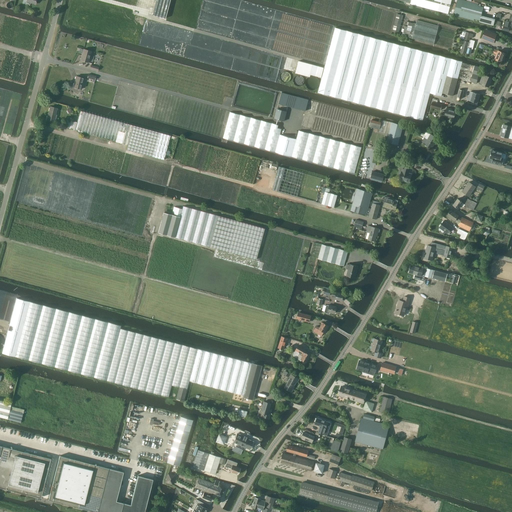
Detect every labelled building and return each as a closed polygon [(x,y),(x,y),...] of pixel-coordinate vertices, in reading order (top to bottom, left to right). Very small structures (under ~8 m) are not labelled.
[(155,0),(152,13),(165,16),(169,0),(155,0)] [(410,4),(453,15),(456,0),(398,0),(406,2),(405,4),(410,5),(410,4)] [(478,4),(462,0),(456,0),(453,15),(474,21),(474,19),(480,21),(481,16),(483,7),(478,6),(478,4)] [(177,22),(184,24),(187,17),(183,15),(177,12),(173,21),(176,22),(177,22)] [(403,15),(397,14),(392,33),(398,35),(403,15)] [(494,19),(481,16),(480,21),(479,22),(493,26),(494,19)] [(401,36),(409,38),(413,23),(409,22),(407,27),(405,26),(404,29),(402,29),(401,31),(403,32),(401,36)] [(481,67),(354,32),(335,27),(318,92),(422,120),(430,93),(441,96),(442,93),(453,96),(458,78),(470,82),(476,83),(481,67)] [(482,38),(493,43),(496,34),(485,30),(482,38)] [(461,35),(460,39),(464,40),(461,52),(465,54),(466,53),(467,53),(470,54),(471,49),(472,49),(475,41),(469,40),(470,37),(472,38),(473,34),(469,33),(466,32),(465,36),(461,35)] [(80,60),(88,62),(91,51),(83,49),(80,60)] [(501,62),(505,53),(498,51),(494,49),(493,53),(497,54),(495,59),(501,62)] [(299,61),(295,73),(309,77),(310,74),(312,65),(299,61)] [(312,65),(310,74),(321,77),(324,67),(312,64),(312,65)] [(291,77),(290,76),(290,75),(289,74),(288,72),(286,72),(285,72),(284,72),(283,73),(282,73),(281,75),(280,76),(280,77),(280,79),(281,80),(282,81),(283,82),(285,82),(287,82),(288,82),(289,81),(290,80),(290,79),(291,77)] [(483,75),(479,83),(488,86),(491,78),(483,75)] [(73,87),(81,89),(84,78),(76,76),(73,87)] [(304,81),(304,79),(303,78),(303,77),(301,76),(299,76),(298,76),(297,76),(296,76),(295,77),(294,79),(294,80),(294,81),(294,83),(295,84),(296,85),(297,86),(298,86),(300,86),(301,85),(302,85),(303,84),(303,83),(304,81)] [(318,83),(318,82),(318,81),(317,79),(316,78),(315,77),(313,77),(312,77),(311,77),(310,77),(309,77),(308,78),(307,79),(306,80),(306,82),(306,83),(306,84),(306,85),(306,86),(307,87),(308,88),(309,89),(310,89),(311,89),(313,89),(314,89),(315,89),(316,88),(317,87),(318,86),(318,84),(318,83)] [(470,91),(468,100),(477,103),(479,94),(470,91)] [(363,143),(370,116),(336,107),(281,93),(278,105),(305,112),(301,126),(363,143)] [(432,102),(430,107),(440,110),(442,105),(432,102)] [(47,120),(54,122),(57,108),(50,107),(47,120)] [(453,119),(455,112),(450,110),(451,109),(446,108),(445,111),(443,110),(442,114),(444,115),(444,116),(453,119)] [(286,111),(277,109),(274,118),(284,121),(286,111)] [(128,145),(127,149),(164,160),(170,136),(80,111),(75,130),(128,145)] [(223,138),(336,168),(354,173),(361,147),(298,130),(296,139),(280,135),(282,126),(230,112),(223,138)] [(7,118),(4,133),(12,134),(15,119),(7,118)] [(371,120),(369,127),(380,130),(382,123),(371,120)] [(392,122),(386,142),(398,145),(403,125),(392,122)] [(503,124),(500,136),(508,138),(511,127),(503,124)] [(428,133),(424,138),(422,141),(425,143),(424,144),(431,149),(437,138),(430,134),(432,132),(426,129),(425,131),(428,133)] [(491,150),(489,158),(492,159),(492,160),(493,160),(493,163),(502,165),(504,159),(501,158),(502,153),(491,150)] [(407,163),(402,161),(400,167),(397,179),(399,179),(399,180),(409,182),(411,174),(409,173),(410,169),(406,168),(407,163)] [(279,192),(285,168),(278,166),(272,190),(279,192)] [(384,174),(376,172),(374,179),(382,181),(384,174)] [(469,182),(462,192),(469,196),(475,186),(469,182)] [(376,219),(380,205),(376,204),(377,202),(373,201),(371,209),(367,208),(372,193),(363,190),(357,189),(351,211),(369,216),(369,217),(376,219)] [(325,192),(322,204),(334,207),(337,196),(329,193),(325,192)] [(395,210),(397,203),(394,202),(394,199),(384,197),(383,202),(385,202),(384,206),(395,210)] [(458,209),(460,205),(463,207),(464,206),(473,210),(476,203),(467,199),(464,204),(462,203),(462,202),(457,199),(453,205),(458,209)] [(256,260),(264,229),(183,206),(182,209),(174,207),(172,213),(174,213),(173,215),(164,213),(158,233),(256,260)] [(454,221),(456,219),(460,222),(458,226),(469,231),(473,222),(462,217),(462,219),(458,216),(458,215),(450,210),(447,215),(454,221)] [(477,214),(475,220),(481,222),(483,216),(477,214)] [(363,222),(356,219),(354,226),(362,228),(363,222)] [(444,221),(439,228),(447,233),(452,227),(444,221)] [(375,241),(377,234),(378,234),(379,229),(368,225),(366,232),(370,233),(368,239),(375,241)] [(427,245),(424,258),(433,260),(435,252),(444,255),(444,256),(450,257),(453,248),(447,246),(432,242),(431,246),(427,245)] [(344,266),(348,251),(321,244),(318,259),(344,266)] [(355,278),(358,266),(349,264),(349,265),(347,264),(346,268),(348,269),(347,276),(355,278)] [(426,273),(427,268),(427,267),(424,266),(423,268),(411,265),(409,273),(416,275),(415,278),(420,280),(423,272),(426,273)] [(426,273),(425,276),(431,278),(434,270),(427,268),(426,273)] [(434,270),(431,278),(445,282),(447,277),(447,273),(434,270)] [(336,292),(333,292),(332,295),(335,296),(335,299),(342,301),(343,294),(336,292)] [(404,315),(407,305),(408,306),(410,298),(404,296),(403,301),(399,300),(395,313),(404,315)] [(192,382),(201,350),(120,329),(121,326),(16,298),(2,353),(168,397),(171,385),(179,387),(176,399),(184,401),(189,382),(192,382)] [(336,309),(337,307),(330,305),(327,305),(326,305),(325,311),(325,312),(329,313),(330,312),(330,311),(335,313),(335,312),(336,312),(336,310),(336,309)] [(311,316),(301,314),(298,313),(297,318),(309,322),(311,316)] [(316,326),(313,331),(321,336),(324,332),(328,325),(323,322),(320,328),(316,326)] [(284,350),(286,343),(287,338),(282,337),(279,348),(284,350)] [(371,350),(375,352),(374,356),(381,358),(382,353),(379,352),(382,341),(374,339),(371,350)] [(306,362),(310,355),(307,353),(308,352),(305,350),(305,349),(299,345),(297,349),(299,350),(299,351),(300,352),(297,358),(301,360),(302,360),(306,362)] [(252,363),(201,350),(192,382),(243,396),(243,397),(253,400),(262,366),(252,363)] [(368,369),(375,371),(377,365),(369,363),(370,362),(365,360),(365,361),(360,360),(357,368),(363,370),(363,371),(367,373),(368,369)] [(394,374),(396,367),(383,362),(380,370),(394,374)] [(285,371),(283,374),(290,378),(285,388),(292,392),(294,389),(293,388),(296,382),(297,382),(299,379),(295,377),(291,374),(285,371)] [(339,395),(340,395),(340,396),(343,397),(343,396),(346,397),(350,398),(349,398),(363,403),(366,394),(350,389),(350,388),(346,387),(346,388),(341,386),(339,395)] [(383,397),(379,412),(388,414),(392,399),(383,397)] [(0,400),(0,417),(20,423),(24,407),(0,400)] [(366,400),(363,409),(372,412),(375,403),(366,400)] [(263,402),(261,409),(259,410),(258,415),(259,417),(264,419),(266,418),(269,418),(271,409),(269,409),(270,403),(263,402)] [(239,409),(238,415),(245,417),(247,411),(239,409)] [(383,449),(389,425),(374,421),(375,417),(364,414),(363,418),(361,418),(355,442),(383,449)] [(193,420),(180,416),(166,462),(179,466),(193,420)] [(320,426),(319,429),(318,432),(319,433),(324,434),(328,422),(317,418),(315,424),(320,426)] [(301,438),(312,442),(315,436),(304,432),(301,438)] [(234,442),(243,446),(250,449),(253,441),(248,439),(248,438),(247,437),(244,436),(237,433),(234,442)] [(223,443),(226,437),(219,435),(217,441),(223,443)] [(352,439),(344,437),(340,451),(348,454),(352,439)] [(0,487),(36,496),(41,498),(43,488),(51,458),(31,453),(30,458),(16,455),(17,450),(0,445),(0,487)] [(309,451),(297,447),(293,446),(288,445),(287,452),(294,454),(294,456),(283,453),(281,463),(293,466),(311,471),(312,471),(314,462),(296,457),(296,454),(308,457),(309,451)] [(226,459),(221,458),(214,455),(214,453),(211,452),(211,454),(198,450),(193,467),(215,474),(219,463),(224,465),(226,459)] [(332,455),(329,463),(337,467),(341,458),(332,455)] [(123,472),(94,464),(92,469),(78,465),(79,461),(60,456),(48,500),(96,511),(144,511),(153,479),(138,475),(130,504),(116,501),(123,472)] [(238,474),(240,468),(236,467),(237,463),(228,459),(225,466),(231,468),(230,471),(238,474)] [(316,462),(314,471),(323,472),(325,463),(316,462)] [(337,471),(336,471),(330,469),(327,476),(334,479),(337,471)] [(338,480),(372,491),(374,483),(341,472),(338,480)] [(172,484),(174,479),(171,478),(172,475),(168,473),(165,482),(172,484)] [(218,484),(219,481),(215,480),(214,483),(214,484),(198,478),(195,487),(205,491),(208,492),(207,494),(211,495),(212,493),(221,496),(225,487),(218,484)] [(376,511),(379,505),(330,491),(302,483),(299,495),(359,511),(376,511)] [(213,496),(211,495),(207,494),(208,492),(205,491),(204,492),(202,497),(211,501),(213,496)] [(255,497),(253,501),(272,506),(274,499),(267,496),(265,501),(260,500),(260,499),(255,497)] [(197,504),(194,509),(194,510),(198,511),(205,511),(207,509),(201,506),(203,503),(196,499),(194,502),(197,504)] [(270,511),(272,506),(253,501),(252,507),(257,509),(258,508),(263,510),(261,511),(270,511)]
